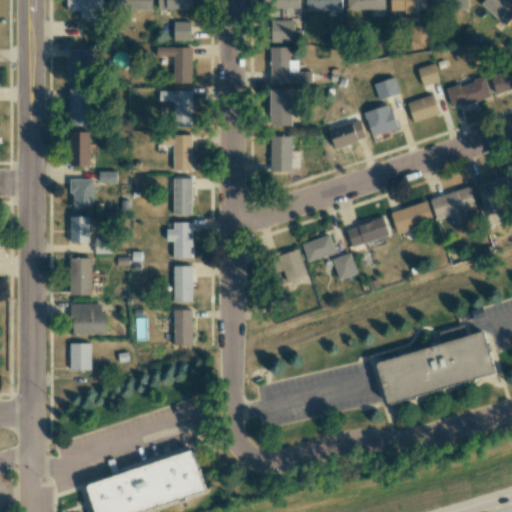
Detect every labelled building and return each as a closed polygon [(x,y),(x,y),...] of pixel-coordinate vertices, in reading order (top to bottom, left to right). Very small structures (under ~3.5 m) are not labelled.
[(101,10),(101,0),(66,0),(66,10),(80,11),(80,18),(94,18),(94,10),(101,10)] [(150,0),(107,0),(107,10),(151,11),(150,0)] [(190,9),(189,0),(156,0),(157,9),(190,9)] [(298,0),(263,0),(263,7),(299,8),(298,0)] [(341,9),(341,0),(305,0),(305,9),(341,9)] [(346,0),(346,9),(384,10),(384,0),(346,0)] [(390,0),(390,12),(416,12),(415,0),(390,0)] [(467,10),(467,0),(430,0),(431,10),(467,10)] [(511,13),(511,7),(504,0),(483,0),(480,4),(502,25),(511,13)] [(293,20),(268,20),(268,42),(293,42),(293,20)] [(190,21),(173,22),(173,41),(190,40),(190,21)] [(428,42),(427,25),(410,25),(410,43),(428,42)] [(191,47),(155,46),(155,58),(172,58),(172,83),(190,83),(191,47)] [(311,83),(311,72),(297,71),(297,60),(289,60),(289,47),(269,47),(269,82),(311,83)] [(69,81),(89,81),(89,57),(70,56),(69,81)] [(438,81),(434,63),(417,68),(421,86),(438,81)] [(372,84),(378,100),(399,93),(393,76),(372,84)] [(451,107),(487,98),(483,79),(446,88),(451,107)] [(290,88),(269,88),(269,126),(291,125),(290,88)] [(89,126),(89,89),(68,89),(69,126),(89,126)] [(190,91),(158,91),(158,101),(172,101),(172,126),(190,126),(190,91)] [(438,114),(432,94),(406,102),(413,122),(438,114)] [(371,136),(397,128),(389,104),(363,112),(371,136)] [(364,142),(362,124),(327,129),(329,146),(364,142)] [(88,131),(69,132),(69,166),(89,166),(88,131)] [(173,171),(190,171),(190,135),(159,134),(158,145),(173,145),(173,171)] [(291,136),(269,136),(269,172),(291,172),(291,136)] [(116,171),(98,171),(98,183),(116,183),(116,171)] [(476,185),(488,226),(498,223),(493,207),(511,200),(511,184),(509,175),(476,185)] [(191,215),(191,178),(173,178),(172,215),(191,215)] [(93,179),(71,179),(71,210),(93,210),(93,179)] [(466,219),(464,211),(475,207),(469,187),(429,199),(435,220),(449,216),(451,224),(466,219)] [(397,233),(432,220),(425,200),(389,213),(397,233)] [(88,242),(88,216),(69,216),(69,242),(88,242)] [(351,246),(388,235),(383,217),(345,229),(351,246)] [(173,258),(192,258),(191,222),(173,222),(173,229),(165,229),(166,241),(173,241),(173,258)] [(301,244),(307,262),(335,253),(328,234),(301,244)] [(306,275),(297,249),(277,255),(286,282),(306,275)] [(355,275),(351,254),(332,257),(336,279),(355,275)] [(91,258),(69,258),(68,295),(90,296),(91,258)] [(173,266),(172,301),(191,302),(192,266),(173,266)] [(70,304),(70,334),(106,333),(106,313),(100,313),(100,303),(70,304)] [(191,309),(173,310),(173,345),(192,345),(191,309)] [(473,338),(486,378),(382,411),(370,371),(473,338)] [(90,343),(68,343),(69,370),(90,370),(90,343)] [(182,456),(197,496),(152,511),(85,511),(78,492),(182,456)]
